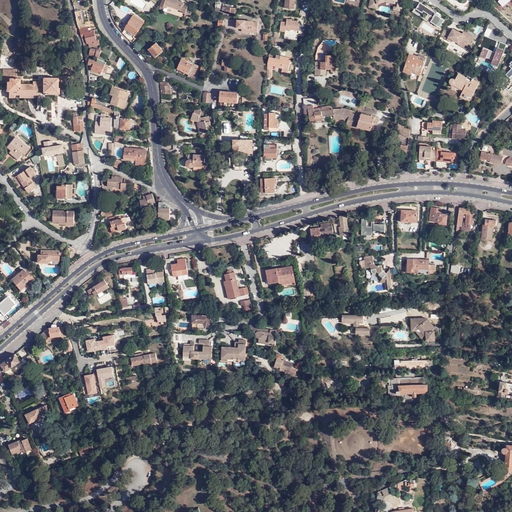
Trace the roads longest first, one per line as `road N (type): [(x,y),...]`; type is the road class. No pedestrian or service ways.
road 1 (secondary): [(213,239),(389,195),(454,192),(511,202)]
road 2 (secondary): [(511,192),(379,186),(232,221)]
road 3 (secondary): [(176,234),(98,255),(0,338)]
road 4 (tertiary): [(99,0),(109,30),(150,80),(159,162),(171,187)]
road 5 (residential): [(0,176),(38,225),(79,244),(96,206),(96,158)]
road 6 (residential): [(21,511),(93,496),(129,464),(140,466),(141,479),(109,511)]
road 7 (secondary): [(0,348),(82,275),(109,258),(146,251)]
road 8 (residential): [(70,0),(83,57),(86,140),(96,158)]
road 9 (unknown): [(235,25),(224,27),(203,86),(146,72)]
